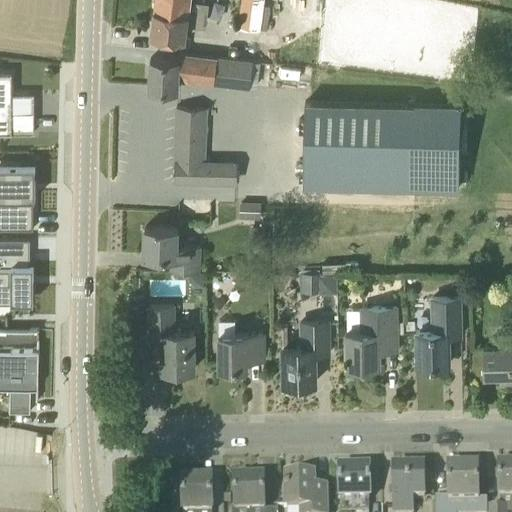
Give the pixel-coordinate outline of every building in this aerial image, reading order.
[(155,0),(152,33),(152,34),(186,38),(187,23),(206,25),(209,2),(193,0),(240,0),(238,24),(260,26),(262,0),(155,0)] [(489,0),(459,0),(459,9),(401,7),(401,5),(345,3),(344,32),(407,34),(488,37),(489,0)] [(150,58),(149,85),(149,87),(178,88),(178,78),(214,82),(250,87),(253,60),(217,56),(179,51),(179,59),(150,58)] [(34,112),(12,112),(12,73),(0,72),(0,132),(34,133),(34,112)] [(461,105),(305,102),(303,183),(460,186),(461,105)] [(177,106),(174,180),(205,181),(208,108),(177,106)] [(34,165),(0,165),(0,228),(34,229),(34,165)] [(144,256),(171,257),(171,270),(199,271),(200,246),(178,245),(178,227),(157,226),(157,227),(145,227),(144,256)] [(0,238),(0,302),(14,303),(14,299),(30,299),(30,254),(14,254),(14,239),(0,238)] [(302,273),(301,290),(337,291),(337,273),(302,273)] [(450,363),(449,335),(461,335),(460,297),(432,298),(433,330),(417,330),(418,362),(432,361),(432,363),(450,363)] [(162,332),(163,369),(195,369),(194,330),(174,331),(173,305),(150,305),(150,332),(162,332)] [(362,310),(349,310),(349,331),(346,331),(347,365),(380,365),(379,350),(397,349),(396,306),(362,307),(362,310)] [(284,383),(316,382),(315,354),(329,353),(328,321),(301,322),(302,346),(283,347),(284,383)] [(511,332),(498,332),(498,344),(484,344),(484,374),(500,374),(501,385),(511,385),(511,332)] [(219,335),(220,368),(248,368),(247,359),(264,359),(264,334),(219,335)] [(0,347),(0,385),(11,386),(10,410),(31,411),(31,386),(38,387),(39,349),(28,349),(0,347)] [(0,452),(34,455),(35,428),(0,426),(0,452)] [(511,511),(511,467),(499,467),(499,499),(500,499),(500,509),(487,509),(487,511),(511,511)] [(479,503),(478,468),(448,469),(449,504),(479,503)] [(413,511),(414,501),(425,501),(424,469),(393,469),(393,511),(413,511)] [(352,511),(352,502),(368,501),(370,501),(370,470),(340,471),(341,502),(341,511),(352,511)] [(328,511),(328,490),(314,491),(314,479),(286,479),(287,511),(301,511),(328,511)] [(265,511),(264,480),(235,481),(235,511),(265,511)] [(183,482),(183,511),(211,511),(211,481),(183,482)]
